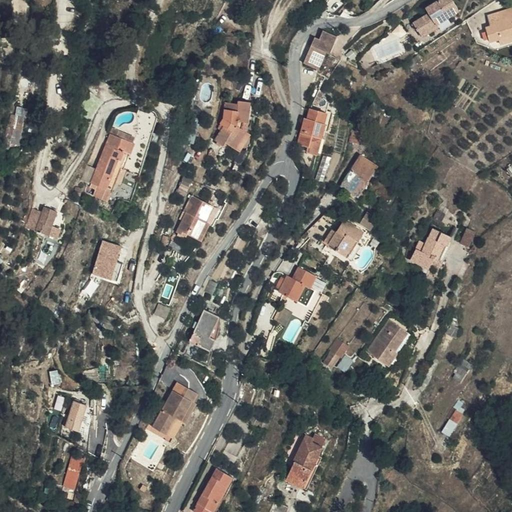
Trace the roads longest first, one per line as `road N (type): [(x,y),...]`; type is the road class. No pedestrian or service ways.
road 1 (unknown): [(166,351),(142,305),(170,115),(116,105),(102,115),(57,194),(44,193),(40,182),(63,0)]
road 2 (tertiary): [(285,170),(266,181),(190,298),(94,511)]
road 3 (tertiary): [(178,511),(223,409),(243,295),(293,190),(285,170)]
road 4 (residential): [(285,170),(293,45),(307,28),(374,16),(404,0)]
road 5 (unknown): [(404,392),(462,248)]
